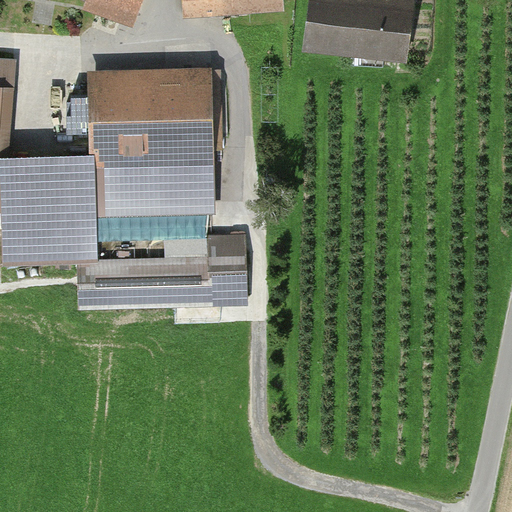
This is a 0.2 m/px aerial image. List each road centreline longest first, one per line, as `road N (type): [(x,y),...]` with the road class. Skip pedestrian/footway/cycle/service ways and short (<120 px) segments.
road 1 (track): [(435,511),(309,478),(278,465),(262,447),(257,223)]
road 2 (unclassified): [(511,346),(477,511)]
